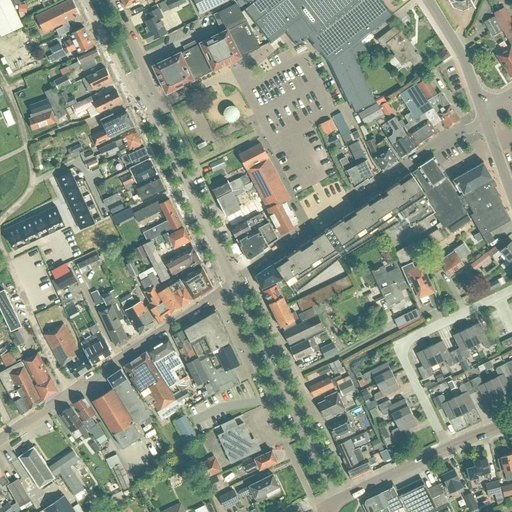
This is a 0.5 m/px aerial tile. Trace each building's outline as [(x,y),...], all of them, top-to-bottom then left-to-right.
[(0,0),(0,34),(1,37),(23,26),(10,0),(0,0)] [(44,32),(58,25),(62,23),(64,26),(56,29),(59,35),(72,29),(67,21),(80,15),(72,0),(68,0),(36,16),(44,32)] [(186,2),(185,0),(166,0),(170,9),(186,2)] [(193,0),(199,12),(226,0),(243,0),(246,3),(249,0),(193,0)] [(248,6),(244,9),(271,43),(285,32),(295,45),(312,36),(333,62),(351,102),(353,101),(358,110),(375,102),(355,60),(366,51),(363,47),(364,46),(360,41),(390,17),(376,0),(249,0),(246,3),(248,6)] [(200,38),(188,44),(177,49),(179,53),(177,54),(178,57),(175,58),(174,56),(153,66),(167,93),(194,80),(191,75),(194,74),(195,76),(211,68),(213,72),(260,49),(246,18),(236,3),(213,14),(221,31),(201,41),(200,38)] [(27,13),(27,4),(19,4),(18,12),(27,13)] [(511,19),(505,7),(494,13),(511,45),(511,19)] [(147,43),(154,39),(167,33),(160,19),(163,17),(159,8),(148,13),(151,19),(145,21),(150,32),(143,35),(147,43)] [(484,22),(492,36),(503,30),(495,16),(484,22)] [(89,37),(84,27),(70,34),(72,39),(64,42),(67,47),(89,37)] [(422,59),(401,32),(400,33),(395,27),(378,40),(384,47),(388,44),(397,57),(396,57),(395,56),(389,61),(394,67),(400,62),(402,65),(409,59),(414,65),(422,59)] [(89,37),(67,47),(69,52),(77,48),(79,53),(94,46),(89,37)] [(511,47),(511,46),(507,48),(503,41),(498,44),(503,51),(496,55),(511,76),(511,75),(511,47)] [(96,65),(93,58),(99,55),(96,47),(77,57),(79,61),(68,67),(70,72),(82,66),(84,71),(96,65)] [(267,57),(275,66),(282,59),(274,50),(267,57)] [(263,58),(258,60),(262,72),(268,70),(263,58)] [(112,80),(106,67),(87,76),(82,79),(89,92),(112,80)] [(71,83),(67,75),(54,81),(58,90),(71,83)] [(318,83),(321,89),(331,83),(328,78),(318,83)] [(447,128),(460,119),(441,92),(434,97),(433,96),(436,94),(429,80),(421,84),(429,98),(432,96),(433,97),(428,100),(447,128)] [(416,83),(399,93),(416,118),(403,126),(417,147),(437,133),(433,127),(440,122),(416,83)] [(53,87),(44,91),(58,119),(66,114),(53,87)] [(58,94),(65,108),(77,102),(73,95),(68,97),(65,90),(58,94)] [(122,101),(117,90),(91,102),(89,98),(74,105),(78,113),(95,105),(99,112),(122,101)] [(375,100),(377,103),(377,102),(379,105),(388,100),(385,95),(375,100)] [(395,116),(387,101),(380,106),(388,120),(395,116)] [(376,118),(402,157),(415,148),(395,116),(388,121),(379,105),(377,102),(377,103),(360,113),(366,123),(376,118)] [(35,113),(36,116),(29,119),(33,130),(56,122),(51,108),(35,113)] [(113,113),(100,119),(105,129),(90,136),(95,146),(134,127),(126,110),(114,116),(113,113)] [(341,112),(332,116),(342,136),(350,132),(341,112)] [(335,129),(330,119),(320,124),(325,134),(335,129)] [(122,138),(115,142),(115,141),(99,149),(101,154),(107,151),(139,136),(136,129),(134,129),(121,135),(122,138)] [(354,140),(360,137),(357,131),(351,133),(354,140)] [(336,135),(327,139),(330,147),(339,143),(336,135)] [(139,136),(107,151),(109,156),(115,153),(127,147),(129,152),(143,145),(139,136)] [(382,170),(398,160),(385,138),(377,143),(375,138),(367,141),(372,153),(373,153),(376,157),(374,158),(382,170)] [(358,141),(355,142),(348,146),(358,165),(356,166),(364,180),(367,178),(368,180),(375,175),(358,141)] [(261,143),(239,154),(273,218),(281,234),(297,225),(296,221),(298,220),(296,217),(294,218),(284,200),(289,198),(261,143)] [(73,153),(82,148),(80,144),(71,149),(73,153)] [(148,155),(143,145),(128,153),(133,163),(148,155)] [(118,157),(129,152),(127,147),(115,153),(117,157),(118,157)] [(94,157),(91,151),(84,154),(83,151),(79,153),(83,162),(94,157)] [(167,155),(161,158),(167,169),(173,166),(167,155)] [(97,156),(84,162),(88,169),(100,163),(97,156)] [(210,163),(213,172),(226,166),(225,165),(227,165),(224,157),(222,158),(210,163)] [(419,169),(413,173),(438,211),(437,212),(435,213),(445,228),(468,213),(462,204),(463,204),(446,178),(448,177),(434,157),(418,167),(419,169)] [(150,158),(130,168),(133,175),(130,177),(129,176),(122,179),(124,184),(135,179),(137,183),(157,174),(150,158)] [(364,180),(356,166),(351,168),(345,158),(340,161),(354,187),(364,180)] [(492,178),(483,162),(454,179),(463,194),(474,213),(471,215),(483,236),(510,220),(496,195),(497,194),(493,187),(495,186),(491,179),(492,178)] [(71,169),(56,176),(63,189),(84,179),(82,176),(76,178),(71,169)] [(411,172),(385,189),(318,234),(293,251),(274,263),(274,264),(283,279),(294,293),(336,260),(344,254),(404,218),(411,227),(434,213),(435,213),(437,212),(411,172)] [(179,173),(171,176),(178,191),(185,188),(179,173)] [(246,174),(239,177),(229,183),(227,180),(212,188),(217,198),(243,185),(250,182),(246,174)] [(165,191),(158,176),(136,186),(143,201),(165,191)] [(84,179),(63,189),(69,202),(84,195),(79,185),(85,182),(84,179)] [(197,179),(189,181),(191,191),(200,189),(197,179)] [(250,182),(243,185),(245,191),(254,187),(251,181),(250,182)] [(241,202),(237,195),(245,191),(243,185),(217,198),(224,212),(239,205),(238,204),(241,202)] [(84,195),(69,202),(75,215),(90,208),(96,205),(94,202),(88,204),(84,195)] [(191,216),(199,212),(191,195),(183,199),(191,216)] [(259,196),(225,214),(232,227),(265,209),(259,196)] [(167,200),(166,197),(133,213),(138,222),(163,210),(165,216),(175,211),(170,199),(167,200)] [(109,205),(112,213),(124,207),(121,200),(109,205)] [(56,204),(43,210),(53,231),(56,230),(54,223),(63,219),(56,204)] [(90,208),(75,215),(81,228),(102,218),(101,215),(95,217),(90,208)] [(43,210),(30,216),(37,231),(47,226),(50,232),(53,231),(43,210)] [(112,213),(115,223),(126,220),(124,210),(112,213)] [(175,211),(165,216),(168,220),(143,232),(148,242),(172,229),(172,230),(182,225),(175,211)] [(251,219),(254,225),(263,221),(260,214),(251,219)] [(472,221),(468,215),(449,228),(453,233),(472,221)] [(30,216),(17,223),(24,237),(27,243),(30,242),(28,236),(37,231),(30,216)] [(195,231),(199,229),(204,239),(210,236),(201,217),(191,222),(195,231)] [(254,225),(251,219),(232,229),(236,238),(251,230),(250,227),(254,225)] [(262,251),(268,246),(267,243),(277,236),(269,222),(258,228),(259,229),(254,232),(262,251)] [(17,223),(4,229),(14,250),(17,248),(15,242),(24,237),(17,223)] [(168,232),(155,238),(154,239),(157,245),(170,239),(174,247),(190,240),(184,228),(169,235),(168,232)] [(413,241),(395,252),(400,263),(405,262),(444,239),(438,229),(414,243),(413,241)] [(262,251),(254,232),(249,234),(248,233),(237,238),(247,258),(251,258),(262,251)] [(201,242),(206,253),(214,249),(209,239),(201,242)] [(170,277),(151,240),(143,244),(154,266),(158,274),(162,281),(170,277)] [(511,257),(511,240),(501,250),(500,249),(492,255),(495,259),(502,253),(507,259),(509,260),(511,257)] [(453,250),(453,251),(439,261),(448,275),(464,264),(460,259),(470,252),(463,243),(453,250)] [(133,250),(138,260),(146,256),(141,246),(133,250)] [(202,264),(193,246),(165,261),(172,275),(180,271),(182,275),(202,264)] [(470,264),(475,271),(491,258),(486,252),(470,264)] [(102,264),(98,254),(77,263),(81,273),(102,264)] [(511,257),(509,260),(507,259),(501,265),(504,268),(510,263),(511,264),(511,257)] [(388,305),(404,298),(397,283),(404,280),(395,260),(395,261),(398,267),(387,272),(384,266),(374,270),(375,271),(373,272),(377,280),(378,279),(381,284),(386,282),(392,294),(375,302),(376,302),(385,298),(386,300),(388,305)] [(429,265),(434,274),(442,269),(436,260),(429,265)] [(132,276),(139,273),(133,261),(126,264),(132,276)] [(401,267),(411,288),(412,288),(410,284),(413,282),(423,306),(431,302),(427,294),(434,291),(422,264),(415,267),(412,262),(401,267)] [(283,279),(274,264),(274,263),(258,274),(257,274),(256,274),(256,277),(256,278),(257,278),(262,288),(275,283),(276,283),(283,279)] [(172,313),(181,307),(168,286),(163,290),(155,275),(158,274),(154,266),(146,271),(158,293),(172,313)] [(193,299),(212,287),(202,266),(181,279),(193,299)] [(55,278),(61,289),(69,285),(69,286),(77,281),(71,269),(55,278)] [(158,293),(146,271),(138,275),(141,281),(140,281),(145,290),(144,291),(150,302),(148,304),(151,309),(158,322),(172,313),(158,293)] [(371,282),(367,273),(362,275),(365,284),(371,282)] [(296,300),(301,310),(351,286),(347,276),(296,300)] [(182,306),(193,299),(180,278),(169,285),(182,306)] [(489,291),(490,290),(501,285),(498,279),(486,285),(489,291)] [(287,304),(276,283),(275,283),(262,288),(281,327),(298,318),(290,303),(287,304)] [(104,302),(107,307),(99,311),(115,346),(128,339),(119,320),(124,318),(115,297),(117,296),(114,289),(100,296),(103,302),(104,302)] [(5,290),(0,292),(0,307),(12,333),(22,327),(5,290)] [(134,299),(131,293),(119,299),(123,306),(134,299)] [(140,335),(155,324),(141,301),(140,301),(137,303),(136,301),(132,303),(134,306),(126,311),(126,310),(125,311),(140,335)] [(71,314),(77,311),(76,308),(73,304),(68,307),(65,308),(67,313),(69,315),(71,314)] [(302,322),(283,331),(289,344),(304,337),(305,339),(325,330),(318,314),(322,313),(318,305),(298,314),(302,322)] [(394,319),(398,327),(419,316),(416,309),(394,319)] [(230,342),(216,311),(184,329),(198,358),(230,342)] [(259,329),(268,329),(267,320),(259,321),(259,329)] [(485,335),(479,322),(466,329),(474,345),(482,341),(485,347),(487,348),(496,344),(490,333),(485,335)] [(76,377),(92,366),(83,352),(76,356),(74,351),(78,349),(63,323),(44,334),(62,366),(67,363),(76,377)] [(474,345),(466,329),(453,335),(459,348),(454,350),(460,361),(463,360),(468,357),(469,355),(466,349),(474,345)] [(12,333),(17,345),(24,342),(18,330),(12,333)] [(80,341),(83,347),(92,364),(113,353),(104,335),(101,330),(80,341)] [(197,357),(183,330),(173,336),(186,363),(186,362),(197,357)] [(310,338),(291,347),(297,360),(319,349),(313,336),(310,338)] [(511,343),(511,336),(501,342),(504,348),(511,343)] [(169,338),(151,349),(147,351),(169,386),(175,382),(180,379),(175,370),(176,369),(179,372),(184,369),(183,366),(183,365),(169,338)] [(442,340),(430,346),(438,363),(445,359),(448,365),(451,366),(460,361),(454,350),(448,353),(442,340)] [(321,347),(322,351),(325,357),(337,352),(333,342),(321,347)] [(231,367),(238,364),(239,364),(238,363),(239,363),(231,345),(230,345),(216,351),(217,351),(200,359),(209,377),(215,392),(238,382),(231,367)] [(438,363),(430,346),(417,353),(423,365),(418,368),(423,379),(432,375),(433,373),(430,367),(438,363)] [(17,348),(0,356),(6,367),(22,358),(17,348)] [(154,364),(146,351),(124,366),(140,391),(146,387),(148,390),(146,391),(160,413),(177,401),(162,377),(163,377),(154,364)] [(57,390),(44,366),(38,352),(23,360),(44,399),(57,390)] [(197,357),(186,362),(196,382),(195,383),(195,386),(197,388),(199,388),(202,387),(203,385),(203,384),(203,382),(208,380),(204,369),(197,357)] [(328,364),(333,374),(342,369),(337,359),(328,364)] [(358,363),(362,371),(369,367),(365,360),(358,363)] [(21,413),(32,407),(42,400),(21,361),(10,367),(0,372),(0,376),(5,386),(21,413)] [(377,383),(393,375),(387,362),(363,374),(365,377),(367,378),(373,375),(377,383)] [(498,376),(491,380),(499,396),(511,390),(505,377),(511,375),(505,363),(496,368),(496,370),(498,376)] [(153,421),(121,369),(107,377),(114,387),(103,394),(93,399),(122,447),(142,436),(136,425),(143,421),(146,425),(153,421)] [(441,373),(435,376),(438,382),(444,379),(441,373)] [(344,382),(344,381),(341,374),(331,379),(330,377),(310,386),(314,396),(344,382)] [(393,375),(377,383),(381,391),(375,394),(374,396),(375,399),(400,388),(393,375)] [(478,377),(469,381),(474,392),(480,390),(486,402),(499,396),(491,380),(483,383),(480,377),(478,377)] [(338,385),(343,395),(355,389),(350,379),(338,385)] [(451,390),(455,388),(452,380),(447,382),(451,390)] [(459,387),(462,393),(454,397),(462,414),(475,408),(469,395),(474,392),(469,381),(460,385),(459,387)] [(175,382),(169,386),(175,395),(181,391),(175,382)] [(204,385),(207,390),(201,393),(204,398),(211,394),(215,392),(210,382),(204,385)] [(176,395),(179,401),(190,394),(187,389),(176,395)] [(365,401),(371,398),(367,389),(361,392),(365,401)] [(345,409),(337,392),(328,396),(329,398),(318,403),(324,417),(331,413),(332,415),(345,409)] [(441,394),(433,398),(438,410),(443,407),(450,420),(462,414),(454,397),(446,401),(444,395),(441,394)] [(95,414),(84,397),(74,403),(79,411),(79,412),(81,414),(80,415),(84,421),(82,422),(90,435),(92,434),(96,440),(104,435),(97,424),(96,425),(90,417),(95,414)] [(411,411),(405,399),(392,405),(389,399),(378,405),(382,414),(385,415),(391,412),(394,419),(411,411)] [(85,439),(89,437),(83,424),(74,412),(73,412),(70,407),(68,409),(67,408),(62,411),(63,412),(61,414),(62,416),(61,416),(71,432),(78,428),(85,439)] [(375,407),(369,410),(373,418),(379,415),(375,407)] [(411,411),(394,419),(398,427),(392,430),(391,432),(396,441),(407,436),(404,430),(417,424),(411,411)] [(185,415),(175,420),(187,442),(194,438),(197,436),(185,415)] [(347,417),(329,426),(335,441),(352,433),(350,431),(353,429),(347,417)] [(370,421),(362,424),(365,432),(373,429),(370,421)] [(231,463),(261,449),(257,441),(253,442),(244,423),(218,435),(231,463)] [(155,453),(166,446),(152,425),(141,432),(155,453)] [(351,437),(355,447),(367,442),(362,432),(351,437)] [(378,438),(370,442),(375,450),(382,447),(378,438)] [(359,447),(355,449),(350,439),(337,444),(347,467),(365,460),(359,447)] [(34,446),(18,457),(39,488),(55,477),(54,476),(48,467),(34,446)] [(390,458),(394,456),(391,448),(386,450),(390,458)] [(48,467),(54,476),(60,473),(75,495),(84,489),(68,464),(78,458),(73,450),(48,467)] [(272,450),(255,458),(254,457),(242,463),(244,469),(257,463),(260,469),(277,461),(272,450)] [(511,453),(501,457),(501,458),(497,459),(500,471),(504,470),(507,480),(508,484),(511,483),(511,453)] [(131,486),(116,454),(106,459),(110,468),(113,467),(124,490),(131,486)] [(221,470),(214,455),(208,458),(208,460),(202,462),(202,461),(196,464),(197,466),(202,478),(221,470)] [(373,457),(347,468),(352,479),(372,470),(370,465),(376,462),(373,457)] [(487,458),(474,461),(473,462),(474,466),(466,468),(469,480),(479,477),(479,475),(484,474),(486,478),(491,477),(487,458)] [(9,482),(0,469),(0,483),(2,486),(9,482)] [(454,469),(442,475),(447,486),(447,485),(450,492),(457,489),(459,493),(464,491),(459,480),(454,469)] [(204,480),(209,490),(221,485),(217,474),(204,480)] [(279,486),(275,477),(273,474),(238,491),(240,496),(251,490),(257,502),(271,495),(269,491),(279,486)] [(190,481),(194,490),(201,486),(197,477),(190,481)] [(31,501),(18,479),(7,485),(19,507),(31,501)] [(49,489),(56,484),(54,480),(46,485),(49,489)] [(488,495),(501,492),(498,481),(486,484),(488,495)] [(391,511),(395,510),(395,511),(426,511),(447,502),(439,484),(427,489),(425,483),(398,496),(393,486),(366,500),(365,503),(369,511),(391,511)] [(511,483),(508,484),(501,486),(503,497),(511,494),(511,483)] [(219,496),(225,508),(239,501),(233,489),(219,496)] [(470,511),(478,507),(471,492),(463,496),(470,511)] [(64,495),(43,509),(45,511),(83,511),(78,503),(73,507),(64,495)] [(7,502),(0,507),(0,511),(9,511),(13,509),(7,502)] [(186,511),(182,502),(176,505),(163,511),(208,511),(205,505),(195,510),(196,511),(186,511)]
